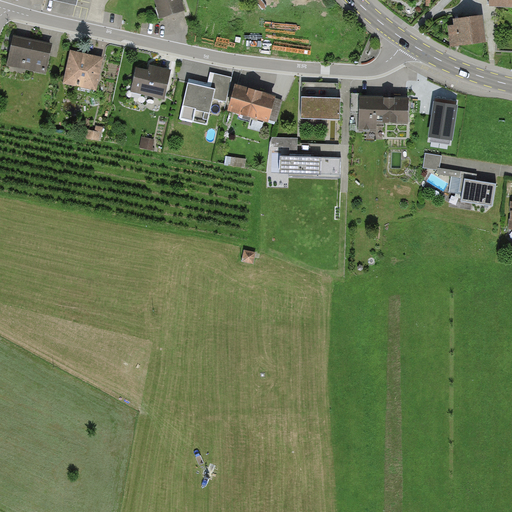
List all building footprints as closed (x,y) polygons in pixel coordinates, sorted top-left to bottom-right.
[(181,0),(154,0),(160,18),(185,11),(181,0)] [(486,44),(483,17),(454,20),(455,26),(448,26),(450,47),(486,44)] [(45,73),(51,44),(22,37),(14,36),(8,65),(45,73)] [(108,58),(73,50),(65,86),(100,93),(108,58)] [(149,71),(136,68),(131,92),(165,100),(172,70),(150,65),(149,71)] [(211,73),(209,84),(190,80),(180,119),(207,125),(213,99),(226,102),(232,78),(211,73)] [(228,111),(268,123),(269,120),(277,122),(283,101),(274,98),(274,97),(237,85),(228,111)] [(359,95),(351,94),(351,113),(358,114),(358,132),(377,133),(378,123),(408,124),(409,99),(389,98),(359,97),(359,95)] [(302,98),(302,119),(340,120),(341,99),(302,98)] [(456,102),(436,99),(430,143),(450,146),(456,102)] [(290,176),(339,177),(339,159),(313,158),(313,154),(297,153),(297,139),(273,138),(270,143),(270,147),(289,148),(289,156),(281,156),(280,173),(290,173),(290,176)] [(424,168),(439,170),(441,163),(442,156),(426,154),(424,168)] [(246,160),(226,156),(224,166),(245,169),(246,160)] [(477,174),(438,168),(437,175),(452,177),(450,193),(462,195),(465,179),(476,181),(477,174)] [(476,181),(465,179),(462,195),(461,202),(493,207),(496,184),(476,181)]
